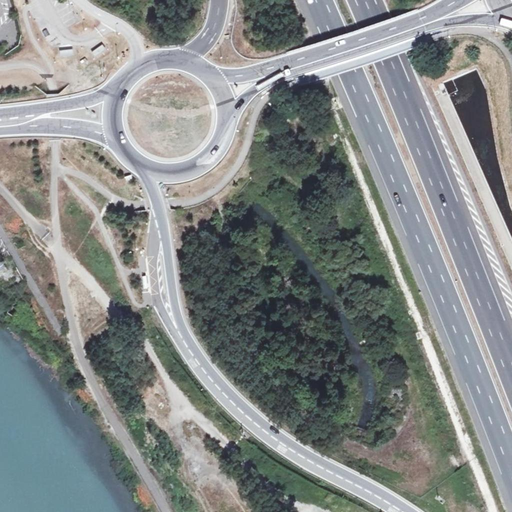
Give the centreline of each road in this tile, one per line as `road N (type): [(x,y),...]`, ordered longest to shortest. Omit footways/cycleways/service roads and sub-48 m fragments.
road 1 (motorway): [(318,0),(511,472)]
road 2 (motorway): [(138,164),(160,213),(161,292),(207,376),(266,433),(401,511)]
road 3 (motorway): [(511,369),(360,0)]
road 4 (track): [(57,253),(140,336),(185,411),(259,481),(310,511)]
road 5 (secondary): [(426,19),(280,67)]
